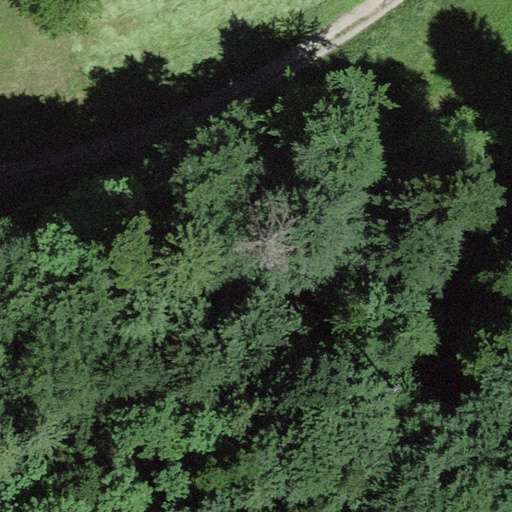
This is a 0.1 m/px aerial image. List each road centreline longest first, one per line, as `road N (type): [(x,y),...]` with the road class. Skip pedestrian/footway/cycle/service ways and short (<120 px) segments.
road 1 (track): [(120,511),(309,301),(511,202)]
road 2 (track): [(0,182),(133,151),(270,76),(383,0)]
